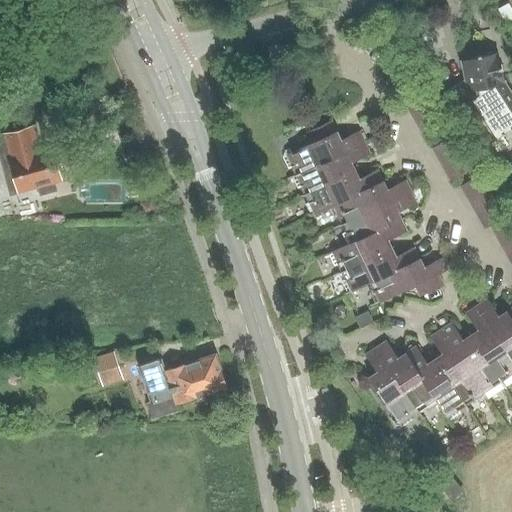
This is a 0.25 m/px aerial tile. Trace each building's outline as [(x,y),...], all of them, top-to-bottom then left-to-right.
[(460,99),(489,143),(511,128),(511,94),(505,82),(498,53),(461,61),(467,94),(460,99)] [(427,90),(404,104),(410,115),(433,101),(427,90)] [(439,112),(433,101),(410,115),(416,126),(439,112)] [(446,123),(439,112),(416,126),(422,136),(446,123)] [(286,150),(283,157),(288,169),(292,167),(296,175),(364,142),(359,132),(340,141),(331,122),(308,132),(313,143),(292,153),(290,148),(286,150)] [(40,154),(34,128),(4,135),(18,196),(39,191),(40,197),(58,193),(56,185),(63,183),(55,150),(40,154)] [(461,147),(455,136),(431,149),(437,160),(461,147)] [(351,164),(370,155),(364,142),(296,175),(305,194),(355,170),(351,164)] [(443,171),(467,158),(461,147),(437,160),(443,171)] [(473,169),(467,158),(443,171),(449,182),(473,169)] [(359,180),(355,170),(305,194),(315,215),(334,206),(383,182),(378,171),(359,180)] [(484,173),(460,186),(465,197),(490,184),(484,173)] [(334,206),(342,225),(411,192),(406,181),(387,190),(383,182),(334,206)] [(490,184),(465,197),(471,208),(496,195),(490,184)] [(342,225),(351,243),(352,245),(402,222),(398,213),(416,204),(411,192),(342,225)] [(471,208),(477,219),(502,206),(496,195),(471,208)] [(144,203),(141,208),(143,216),(155,213),(152,201),(144,203)] [(477,219),(483,230),(490,227),(508,217),(507,216),(502,206),(477,219)] [(508,217),(490,227),(496,238),(511,228),(511,212),(507,216),(508,217)] [(402,222),(352,245),(351,243),(332,252),(342,273),(392,249),(389,241),(407,233),(402,222)] [(501,249),(511,242),(511,228),(496,238),(501,249)] [(507,259),(511,256),(511,242),(501,249),(507,259)] [(392,249),(342,273),(351,293),(372,284),(420,261),(414,248),(396,257),(392,249)] [(423,268),(420,261),(372,284),(381,302),(416,286),(421,297),(443,287),(438,275),(448,271),(442,259),(423,268)] [(511,352),(511,313),(510,310),(499,317),(488,300),(480,305),(511,352)] [(503,380),(511,374),(511,352),(480,305),(466,314),(478,331),(474,334),(503,380)] [(452,323),(444,328),(485,392),(503,380),(474,334),(463,341),(452,323)] [(442,355),(437,358),(467,404),(485,392),(444,328),(431,337),(442,355)] [(438,399),(408,353),(398,359),(386,342),(377,348),(419,411),(438,399)] [(449,416),(467,404),(437,358),(427,365),(416,347),(408,353),(438,399),(449,416)] [(399,424),(419,411),(377,348),(365,356),(377,373),(368,378),(399,424)] [(121,381),(112,352),(92,359),(101,388),(121,381)] [(162,372),(158,360),(136,367),(148,404),(144,405),(148,420),(179,410),(177,405),(199,398),(202,404),(223,398),(221,390),(226,389),(216,355),(162,372)] [(462,494),(450,480),(442,486),(453,501),(462,494)]
